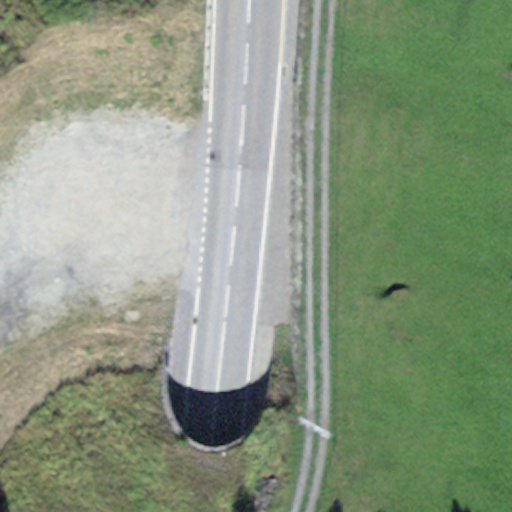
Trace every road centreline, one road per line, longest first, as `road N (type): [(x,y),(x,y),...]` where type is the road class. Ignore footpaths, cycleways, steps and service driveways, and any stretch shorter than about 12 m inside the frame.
road 1 (unclassified): [(247,0),(195,511)]
road 2 (track): [(314,0),(308,451),(298,511)]
